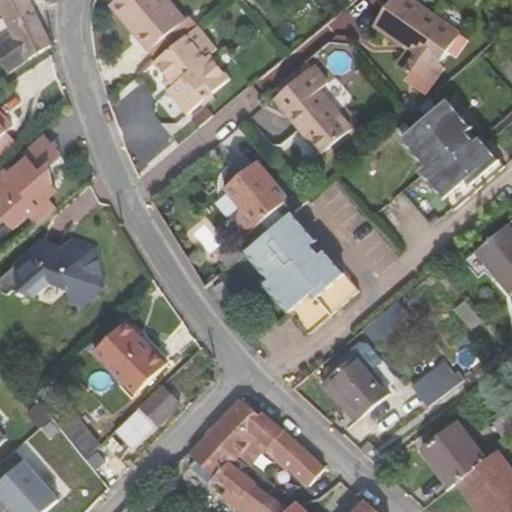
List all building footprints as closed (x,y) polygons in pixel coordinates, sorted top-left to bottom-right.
[(0,0),(0,11),(12,36),(0,44),(0,61),(9,74),(49,48),(52,45),(29,0),(0,0)] [(191,18),(175,0),(118,0),(116,2),(141,32),(138,35),(152,51),(158,46),(166,55),(188,36),(198,28),(190,19),(191,18)] [(461,34),(412,0),(394,0),(375,27),(408,51),(397,66),(423,85),(461,34)] [(191,18),(190,19),(198,28),(200,27),(202,24),(194,15),(191,18)] [(0,21),(0,40),(8,36),(0,21)] [(166,55),(160,60),(157,63),(176,85),(171,90),(191,114),(232,79),(212,55),(219,49),(200,27),(198,28),(188,36),(166,55)] [(462,32),(445,61),(453,66),(470,37),(462,32)] [(166,55),(158,46),(152,51),(160,60),(166,55)] [(316,66),(275,100),(323,156),(354,130),(321,90),(330,82),(316,66)] [(207,109),(193,120),(200,129),(214,117),(207,109)] [(0,139),(14,128),(3,115),(0,117),(0,139)] [(405,138),(359,177),(381,204),(378,208),(420,258),(470,216),(442,182),(437,186),(424,170),(428,166),(405,138)] [(0,200),(6,208),(1,212),(16,229),(31,215),(40,225),(57,210),(48,200),(57,192),(28,159),(13,171),(10,168),(0,176),(0,200)] [(260,162),(226,190),(242,209),(236,225),(245,237),(247,238),(287,204),(288,196),(260,162)] [(318,242),(294,213),(263,240),(248,253),(272,281),(268,284),(310,334),(360,291),(331,258),(327,260),(315,244),(318,242)] [(511,228),(510,226),(477,253),(511,295),(511,294),(511,228)] [(96,249),(73,240),(65,251),(44,244),(17,266),(36,297),(51,285),(71,293),(73,304),(79,307),(101,287),(96,249)] [(404,310),(386,325),(395,336),(413,321),(404,310)] [(381,320),(369,326),(378,343),(390,337),(381,320)] [(96,355),(137,395),(165,367),(151,353),(152,350),(127,326),(96,355)] [(331,385),(360,419),(392,393),(360,355),(329,379),(328,381),(331,385)] [(446,363),(416,384),(414,387),(422,398),(424,399),(455,376),(446,363)] [(355,423),(360,419),(331,385),(328,381),(323,385),(327,390),(355,423)] [(166,400),(149,416),(158,426),(181,404),(168,391),(163,396),(166,400)] [(279,457),(291,469),(310,486),(327,469),(326,468),(314,458),(284,432),(282,430),(241,400),(208,433),(209,433),(241,458),(248,463),(261,449),(268,456),(267,461),(272,465),(279,457)] [(511,410),(494,424),(508,445),(511,442),(511,410)] [(423,450),(451,488),(457,483),(488,460),(459,424),(423,450)] [(73,445),(87,458),(98,446),(84,433),(73,445)] [(239,500),(235,505),(243,511),(247,507),(250,507),(255,511),(280,511),(287,506),(236,465),(241,458),(209,433),(193,451),(200,459),(218,476),(215,481),(227,491),(239,500)] [(457,483),(479,511),(511,511),(511,469),(499,452),(488,460),(457,483)] [(284,475),(291,469),(279,457),(272,465),(284,475)] [(211,485),(215,481),(218,476),(200,459),(192,468),(210,484),(211,485)] [(0,486),(0,492),(17,511),(46,511),(60,500),(27,463),(0,486)] [(224,497),(235,505),(239,500),(227,491),(224,497)] [(377,511),(368,504),(360,497),(353,505),(358,511),(377,511)] [(309,511),(299,503),(289,511),(309,511)]
